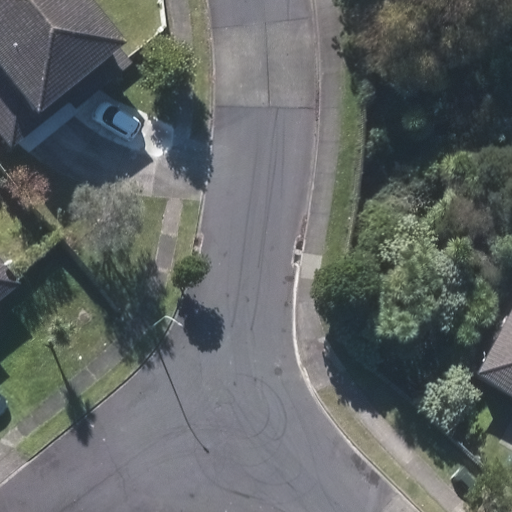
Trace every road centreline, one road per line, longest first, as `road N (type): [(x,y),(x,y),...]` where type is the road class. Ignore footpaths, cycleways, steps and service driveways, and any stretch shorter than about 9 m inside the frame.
road 1 (residential): [(256,0),(257,142),(239,416)]
road 2 (residential): [(78,511),(239,416)]
road 3 (residential): [(239,416),(334,511)]
